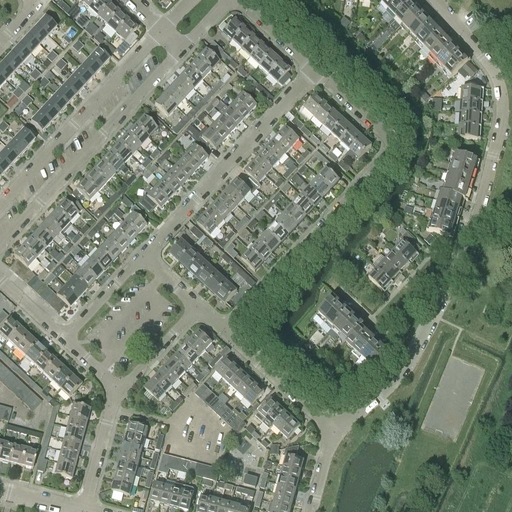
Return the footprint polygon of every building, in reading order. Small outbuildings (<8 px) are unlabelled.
[(80,0),(78,2),(87,10),(96,0),(80,0)] [(97,19),(109,5),(103,0),(96,0),(87,10),(97,19)] [(389,11),(400,0),(384,0),(381,3),(389,11)] [(400,0),(389,11),(396,18),(412,3),(408,0),(400,0)] [(396,18),(403,26),(419,11),(412,3),(396,18)] [(106,27),(118,14),(109,5),(97,19),(106,27)] [(419,11),(403,26),(410,33),(426,18),(419,11)] [(76,18),(69,12),(66,15),(73,21),(76,18)] [(115,35),(127,22),(118,14),(106,27),(115,35)] [(81,17),(75,24),(82,30),(88,23),(81,17)] [(36,27),(47,38),(56,28),(44,18),(36,27)] [(417,41),(420,37),(433,26),(426,18),(410,33),(417,41)] [(338,24),(346,31),(351,25),(344,19),(338,24)] [(231,42),(237,36),(243,29),(234,21),(222,34),(231,42)] [(136,39),(132,35),(136,30),(127,22),(115,35),(128,48),(136,39)] [(395,23),(390,27),(396,33),(400,28),(395,23)] [(420,37),(417,41),(424,48),(440,33),(433,26),(420,37)] [(47,38),(36,27),(27,37),(38,47),(47,38)] [(94,35),(87,29),(84,32),(91,39),(94,35)] [(240,51),(246,44),(252,38),(243,29),(237,36),(231,42),(240,51)] [(424,48),(431,55),(447,40),(440,33),(424,48)] [(38,47),(27,37),(19,46),(30,56),(38,47)] [(68,46),(71,43),(65,37),(62,41),(68,46)] [(103,43),(97,37),(93,41),(100,47),(103,43)] [(240,51),(249,59),(256,52),(262,46),(252,38),(246,44),(240,51)] [(447,40),(431,55),(438,63),(454,48),(447,40)] [(80,51),(83,48),(77,42),(74,46),(80,51)] [(218,56),(221,53),(221,52),(221,51),(213,43),(209,47),(218,56)] [(110,57),(114,53),(105,45),(101,49),(110,57)] [(10,55),(22,65),(30,56),(19,46),(10,55)] [(77,54),(80,51),(74,46),(71,49),(77,54)] [(262,46),(256,52),(249,59),(258,67),(271,54),(262,46)] [(445,70),(460,56),(461,55),(454,48),(438,63),(445,70)] [(89,60),(100,70),(108,61),(97,50),(89,60)] [(196,61),(210,74),(219,64),(205,51),(196,61)] [(57,58),(51,53),(48,56),(54,61),(57,58)] [(228,59),(221,53),(218,56),(227,65),(227,64),(230,61),(232,59),(230,57),(228,59)] [(258,67),(268,76),(280,63),(271,54),(258,67)] [(2,64),(13,74),(22,65),(10,55),(2,64)] [(461,55),(460,56),(445,70),(452,78),(468,63),(461,55)] [(51,64),(54,61),(48,56),(45,59),(51,64)] [(100,70),(89,60),(80,69),(91,79),(100,70)] [(66,66),(60,61),(57,64),(62,69),(66,66)] [(188,70),(202,83),(210,74),(196,61),(188,70)] [(234,71),(238,67),(230,61),(227,64),(227,65),(234,71)] [(290,78),(287,74),(289,71),(280,63),(268,76),(277,85),(278,84),(282,87),(290,78)] [(0,65),(0,79),(5,83),(13,74),(2,64),(0,65)] [(60,72),(62,69),(57,64),(54,67),(60,72)] [(463,70),(471,78),(478,72),(470,64),(463,70)] [(91,79),(80,69),(72,78),(83,88),(91,79)] [(238,71),(236,73),(243,80),(247,76),(240,69),(238,71)] [(179,79),(193,92),(202,83),(188,70),(179,79)] [(40,76),(34,71),(31,74),(37,79),(40,76)] [(37,79),(31,74),(28,77),(34,82),(37,79)] [(223,86),(230,79),(226,75),(219,82),(223,86)] [(83,88),(72,78),(63,87),(74,97),(83,88)] [(245,81),(255,90),(258,86),(249,78),(245,81)] [(49,84),(43,79),(40,82),(46,88),(49,84)] [(171,88),(185,101),(193,92),(179,79),(171,88)] [(43,91),(46,88),(40,82),(37,85),(43,91)] [(211,91),(215,95),(221,88),(218,84),(211,91)] [(223,92),(226,95),(232,90),(228,86),(223,92)] [(265,93),(258,86),(255,90),(262,96),(265,93)] [(74,97),(63,87),(55,96),(66,107),(74,97)] [(163,97),(176,110),(185,101),(171,88),(163,97)] [(14,92),(20,98),(24,94),(18,89),(14,92)] [(462,89),(461,101),(483,103),(484,90),(462,89)] [(211,91),(203,100),(206,104),(215,95),(211,91)] [(18,101),(20,98),(14,92),(12,95),(14,97),(18,101)] [(226,95),(223,92),(217,98),(221,101),(226,95)] [(425,104),(429,99),(422,92),(418,96),(425,104)] [(234,103),(249,115),(256,108),(242,95),(234,103)] [(46,105),(57,116),(66,107),(55,96),(46,105)] [(313,118),(324,106),(326,105),(316,96),(312,101),(309,104),(304,109),(313,118)] [(14,97),(5,106),(9,110),(18,101),(14,97)] [(23,101),(29,106),(32,102),(26,97),(23,101)] [(176,110),(163,97),(154,106),(168,119),(176,110)] [(433,99),(433,112),(442,112),(442,100),(433,99)] [(206,104),(203,100),(194,110),(198,113),(206,104)] [(215,100),(210,106),(213,109),(218,104),(215,100)] [(26,109),(29,106),(23,101),(20,103),(26,109)] [(461,101),(460,114),(483,116),(483,103),(461,101)] [(228,110),(242,123),(249,115),(234,103),(228,110)] [(57,116),(46,105),(38,114),(49,125),(57,116)] [(313,118),(323,126),(335,113),(326,105),(324,106),(313,118)] [(210,106),(204,112),(208,115),(213,109),(210,106)] [(221,117),(235,130),(242,123),(228,110),(221,117)] [(332,135),(338,128),(344,122),(335,113),(323,126),(332,135)] [(49,125),(38,114),(29,124),(40,134),(49,125)] [(460,114),(460,127),(482,128),(482,121),(483,116),(460,114)] [(205,118),(202,115),(196,121),(200,124),(205,118)] [(214,124),(228,137),(235,130),(221,117),(214,124)] [(143,118),(134,128),(148,140),(157,131),(158,132),(163,127),(153,118),(149,123),(143,118)] [(291,123),(300,132),(304,128),(303,128),(304,127),(295,119),(291,123)] [(181,122),(172,132),(176,136),(186,126),(181,122)] [(341,143),(353,130),(344,122),(338,128),(332,135),(341,143)] [(2,123),(0,125),(0,127),(5,132),(8,128),(2,123)] [(208,131),(222,144),(228,137),(214,124),(208,131)] [(481,141),(482,128),(460,127),(459,139),(481,141)] [(139,149),(148,140),(134,128),(126,137),(139,149)] [(311,135),(304,128),(300,132),(307,138),(311,135)] [(278,136),(292,149),(299,141),(285,129),(278,136)] [(350,152),(351,151),(362,139),(353,130),(341,143),(350,151),(350,152)] [(14,140),(25,151),(34,141),(22,131),(14,140)] [(195,142),(205,150),(209,146),(215,152),(222,144),(208,131),(201,138),(200,137),(195,142)] [(278,136),(271,143),(285,156),(292,149),(278,136)] [(118,146),(131,158),(139,149),(126,137),(118,146)] [(320,143),(313,137),(310,141),(316,147),(320,143)] [(350,161),(355,156),(359,160),(371,147),(362,139),(351,151),(350,152),(350,151),(345,157),(350,161)] [(14,140),(5,149),(17,160),(25,151),(14,140)] [(161,152),(168,145),(164,142),(157,149),(161,152)] [(193,147),(186,155),(200,168),(207,160),(201,154),(205,150),(195,142),(191,146),(193,147)] [(285,156),(271,143),(265,150),(279,163),(285,156)] [(178,147),(174,144),(169,150),(173,153),(178,147)] [(329,151),(322,145),(319,149),(326,155),(329,151)] [(109,155),(123,167),(131,158),(118,146),(109,155)] [(5,149),(0,155),(0,161),(8,169),(17,160),(5,149)] [(457,155),(453,165),(475,171),(478,161),(461,156),(463,151),(457,149),(455,154),(457,155)] [(258,158),(272,170),(279,163),(265,150),(258,158)] [(159,154),(155,151),(149,158),(153,161),(159,154)] [(301,157),(305,161),(310,155),(306,152),(301,157)] [(170,156),(166,153),(161,158),(165,162),(170,156)] [(321,165),(325,161),(316,153),(312,157),(321,165)] [(338,160),(331,153),(328,157),(335,163),(338,160)] [(123,167),(109,155),(101,164),(114,176),(115,178),(120,173),(124,177),(128,172),(123,167)] [(200,168),(186,155),(180,162),(194,175),(200,168)] [(305,161),(301,157),(296,163),(299,166),(305,161)] [(165,162),(161,158),(156,164),(159,167),(165,162)] [(272,170),(258,158),(252,165),(265,178),(272,170)] [(151,163),(147,160),(141,167),(144,170),(151,163)] [(0,161),(0,177),(8,169),(0,161)] [(346,174),(351,169),(341,161),(337,166),(346,174)] [(194,175),(180,162),(173,169),(187,182),(194,175)] [(92,173),(106,185),(114,176),(101,164),(92,173)] [(265,178),(252,165),(245,172),(251,177),(247,182),(257,191),(261,186),(259,185),(265,178)] [(475,171),(453,165),(450,174),(472,181),(475,171)] [(293,166),(288,172),(291,175),(297,169),(293,166)] [(153,167),(148,173),(151,176),(157,170),(153,167)] [(307,170),(303,167),(297,173),(301,177),(307,170)] [(142,173),(139,169),(132,176),(136,179),(142,173)] [(187,182),(173,169),(166,176),(180,189),(187,182)] [(317,179),(330,191),(339,181),(326,169),(317,179)] [(286,181),(291,175),(288,172),(282,178),(286,181)] [(92,173),(84,182),(98,194),(106,185),(92,173)] [(151,176),(148,173),(142,178),(146,182),(151,176)] [(450,174),(447,184),(462,189),(469,191),(472,181),(450,174)] [(180,189),(166,176),(160,184),(174,196),(180,189)] [(299,179),(295,176),(289,182),(293,185),(299,179)] [(309,188),(322,200),(330,191),(317,179),(309,188)] [(128,180),(124,185),(128,189),(133,184),(128,180)] [(283,184),(280,180),(275,186),(275,187),(278,189),(283,184)] [(257,191),(247,182),(243,186),(237,181),(230,188),(244,201),(251,194),(252,195),(257,191)] [(100,197),(98,194),(84,182),(76,191),(89,204),(93,199),(96,201),(100,197)] [(174,196),(160,184),(153,191),(167,204),(174,196)] [(444,194),(463,199),(466,200),(469,191),(462,189),(447,184),(444,194)] [(128,189),(124,185),(115,194),(119,198),(128,189)] [(287,185),(281,191),(284,195),(290,188),(287,185)] [(244,201),(230,188),(223,195),(237,208),(244,201)] [(300,197),(313,210),(322,200),(309,188),(300,197)] [(167,204),(153,191),(147,198),(143,194),(135,202),(147,213),(154,205),(160,211),(167,204)] [(442,193),(439,203),(460,209),(463,199),(444,194),(442,193)] [(115,194),(107,203),(111,207),(119,198),(115,194)] [(270,203),(273,206),(275,207),(276,205),(276,204),(282,197),(279,194),(270,203)] [(237,208),(223,195),(217,203),(231,215),(237,208)] [(128,210),(132,206),(123,197),(119,202),(128,210)] [(292,206),(305,219),(313,210),(300,197),(292,206)] [(71,201),(67,205),(65,203),(56,212),(69,225),(82,211),(71,201)] [(111,207),(107,203),(98,213),(102,216),(111,207)] [(210,210),(224,223),(231,215),(217,203),(210,210)] [(267,213),(273,206),(270,203),(264,209),(267,213)] [(439,203),(436,213),(457,219),(460,209),(439,203)] [(116,205),(110,212),(113,215),(117,211),(119,208),(116,205)] [(283,216),(297,228),(305,219),(292,206),(283,216)] [(224,223),(210,210),(204,217),(217,230),(224,223)] [(256,213),(253,210),(247,215),(251,219),(256,213)] [(69,225),(56,212),(48,222),(61,234),(69,225)] [(97,212),(92,217),(97,221),(102,216),(98,213),(97,212)] [(113,215),(110,212),(104,219),(107,222),(113,215)] [(262,212),(255,219),(259,222),(265,215),(262,212)] [(436,213),(433,222),(454,229),(457,219),(436,213)] [(133,215),(124,225),(137,237),(146,227),(133,215)] [(297,228),(283,216),(275,225),(288,237),(297,228)] [(217,230),(204,217),(197,224),(211,237),(217,230)] [(248,221),(245,218),(240,224),(243,227),(248,221)] [(99,231),(105,224),(102,221),(95,228),(99,231)] [(247,228),(251,231),(257,224),(253,221),(247,228)] [(61,234),(48,222),(39,231),(52,243),(61,234)] [(451,239),(454,229),(433,222),(429,232),(451,239)] [(243,227),(240,224),(234,229),(238,233),(243,227)] [(124,225),(115,234),(128,246),(137,237),(124,225)] [(267,234),(280,246),(288,237),(275,225),(267,234)] [(82,237),(89,230),(85,227),(79,234),(82,237)] [(180,239),(186,234),(190,238),(193,236),(184,227),(176,235),(180,239)] [(199,241),(204,236),(194,227),(190,232),(199,241)] [(97,233),(93,230),(87,237),(90,240),(97,233)] [(248,234),(245,230),(238,237),(242,240),(248,234)] [(52,243),(39,231),(30,240),(44,252),(52,243)] [(232,232),(226,238),(230,242),(236,236),(232,232)] [(403,237),(401,239),(400,240),(403,242),(394,251),(411,266),(420,256),(417,254),(421,250),(413,243),(414,241),(406,233),(403,237)] [(120,255),(128,246),(115,234),(107,243),(120,255)] [(280,246),(267,234),(258,243),(272,255),(280,246)] [(80,239),(77,236),(70,243),(74,246),(80,239)] [(428,246),(434,241),(429,236),(424,242),(428,246)] [(209,249),(213,245),(206,238),(203,242),(209,249)] [(230,242),(226,238),(221,244),(225,247),(230,242)] [(88,243),(85,239),(78,246),(82,249),(88,243)] [(44,252),(30,240),(22,249),(35,261),(44,252)] [(170,255),(179,263),(191,250),(182,242),(179,244),(176,247),(170,255)] [(107,243),(98,252),(111,264),(120,255),(107,243)] [(272,255),(258,243),(254,247),(251,245),(247,249),(250,252),(263,264),(272,255)] [(237,256),(232,251),(235,248),(231,244),(229,248),(225,252),(233,260),(237,256)] [(65,255),(72,248),(68,245),(62,252),(65,255)] [(222,253),(215,247),(212,251),(218,257),(222,253)] [(80,252),(76,248),(70,255),(73,258),(80,252)] [(35,261),(22,249),(14,258),(17,261),(22,265),(26,269),(27,270),(35,261)] [(188,272),(200,259),(191,250),(179,263),(188,272)] [(386,260),(402,275),(411,266),(394,251),(386,260)] [(98,252),(90,261),(103,273),(111,264),(98,252)] [(263,264),(250,252),(242,261),(255,273),(263,264)] [(63,257),(60,254),(54,261),(57,264),(63,257)] [(231,262),(224,256),(221,259),(228,266),(231,262)] [(71,261),(67,258),(61,264),(65,267),(71,261)] [(188,272),(197,280),(209,267),(200,259),(188,272)] [(386,260),(377,269),(393,284),(402,275),(386,260)] [(22,265),(17,261),(9,270),(14,275),(22,265)] [(90,261),(81,270),(94,282),(103,273),(90,261)] [(55,266),(51,263),(45,270),(49,273),(55,266)] [(230,267),(237,274),(240,270),(233,264),(230,267)] [(22,265),(14,275),(18,278),(26,269),(22,265)] [(58,275),(63,268),(59,265),(54,272),(58,275)] [(209,267),(197,280),(207,289),(219,276),(209,267)] [(18,278),(22,283),(31,273),(27,270),(26,269),(18,278)] [(393,284),(377,269),(368,278),(384,294),(393,284)] [(81,270),(73,279),(86,292),(94,282),(81,270)] [(250,279),(240,270),(237,274),(238,275),(237,275),(246,283),(250,279)] [(37,279),(40,282),(47,276),(43,272),(37,279)] [(26,286),(35,277),(31,273),(22,283),(26,286)] [(51,275),(42,284),(44,286),(46,288),(55,279),(51,275)] [(207,289),(215,297),(227,284),(219,276),(207,289)] [(31,291),(35,286),(40,282),(37,279),(35,277),(26,286),(31,291)] [(78,301),(86,292),(73,279),(65,289),(78,301)] [(41,283),(40,282),(35,286),(31,291),(36,295),(44,286),(42,284),(41,283)] [(237,293),(227,284),(215,297),(225,306),(237,293)] [(44,286),(36,295),(40,299),(48,290),(46,288),(44,286)] [(57,298),(62,302),(66,306),(70,309),(78,301),(65,289),(57,297),(57,298)] [(44,303),(47,300),(53,294),(48,290),(40,299),(44,303)] [(49,307),(49,306),(57,298),(57,297),(53,294),(47,300),(44,303),(49,307)] [(333,298),(329,294),(320,303),(324,307),(333,298)] [(49,307),(53,311),(62,302),(57,298),(49,306),(49,307)] [(318,314),(326,321),(341,305),(333,298),(324,307),(318,314)] [(62,302),(53,311),(58,315),(66,306),(62,302)] [(333,328),(348,312),(341,305),(326,321),(333,328)] [(333,328),(341,335),(356,319),(348,312),(333,328)] [(348,342),(361,328),(363,325),(356,319),(341,335),(348,342)] [(0,331),(0,335),(7,342),(19,328),(11,320),(0,331)] [(16,350),(28,336),(19,328),(7,342),(16,350)] [(346,344),(354,351),(369,335),(361,328),(348,342),(346,344)] [(212,345),(211,345),(215,341),(209,335),(205,339),(198,333),(192,340),(205,353),(212,345)] [(361,358),(376,342),(369,335),(354,351),(361,358)] [(25,358),(36,346),(37,344),(28,336),(16,350),(25,358)] [(205,353),(192,340),(185,347),(199,360),(205,353)] [(361,358),(369,365),(384,349),(376,342),(361,358)] [(33,366),(46,352),(37,344),(36,346),(25,358),(33,366)] [(199,360),(185,347),(178,354),(192,367),(199,360)] [(377,372),(392,356),(384,349),(369,365),(377,372)] [(42,374),(49,367),(55,361),(46,352),(33,366),(42,374)] [(171,361),(185,374),(192,367),(178,354),(171,361)] [(220,355),(214,361),(218,364),(223,358),(220,355)] [(222,380),(235,367),(235,366),(228,359),(215,373),(222,380)] [(4,363),(10,369),(12,366),(7,360),(4,363)] [(42,374),(51,382),(63,369),(55,361),(49,367),(42,374)] [(171,361),(165,368),(179,381),(185,374),(171,361)] [(218,364),(214,361),(209,366),(212,370),(218,364)] [(230,387),(243,373),(235,366),(235,367),(222,380),(230,387)] [(179,381),(165,368),(158,376),(172,389),(179,381)] [(60,391),(69,381),(72,377),(63,369),(51,382),(60,391)] [(0,375),(0,382),(1,384),(10,374),(5,370),(0,375)] [(206,370),(201,375),(205,378),(209,373),(206,370)] [(15,374),(21,379),(24,376),(18,371),(15,374)] [(230,387),(237,393),(250,379),(243,373),(230,387)] [(5,388),(13,379),(14,378),(10,374),(1,384),(5,388)] [(199,385),(205,378),(201,375),(195,382),(199,385)] [(21,379),(27,385),(30,382),(24,376),(21,379)] [(151,383),(165,396),(172,389),(158,376),(151,383)] [(72,377),(69,381),(60,391),(69,399),(81,385),(72,377)] [(5,388),(10,392),(19,382),(14,378),(13,379),(5,388)] [(244,400),(249,395),(257,386),(250,379),(237,393),(244,400)] [(14,396),(23,386),(19,382),(10,392),(14,396)] [(144,390),(148,393),(146,395),(151,401),(153,399),(158,403),(165,396),(151,383),(144,390)] [(187,389),(191,393),(196,387),(193,384),(187,389)] [(14,396),(18,400),(27,390),(23,386),(14,396)] [(194,395),(199,399),(208,390),(203,386),(194,395)] [(257,386),(249,395),(244,400),(251,407),(264,393),(257,386)] [(42,393),(36,387),(33,390),(39,396),(42,393)] [(46,388),(42,393),(46,396),(50,392),(46,388)] [(191,393),(187,389),(182,395),(186,399),(191,393)] [(18,400),(23,404),(32,394),(27,390),(18,400)] [(199,399),(203,403),(212,394),(208,390),(199,399)] [(39,396),(45,401),(48,398),(46,396),(42,393),(39,396)] [(23,404),(27,408),(36,399),(32,394),(23,404)] [(207,407),(209,405),(216,398),(212,394),(203,403),(207,407)] [(179,398),(174,404),(177,407),(183,401),(179,398)] [(212,411),(216,407),(220,402),(216,398),(209,405),(207,407),(212,411)] [(41,403),(36,399),(27,408),(32,412),(41,403)] [(48,404),(52,408),(56,407),(57,405),(51,400),(48,404)] [(255,418),(262,425),(279,407),(272,400),(255,418)] [(216,415),(225,406),(220,402),(216,407),(212,411),(216,415)] [(177,407),(174,404),(169,409),(172,413),(177,407)] [(68,418),(86,423),(90,410),(72,406),(68,418)] [(229,410),(225,406),(216,415),(220,419),(229,410)] [(273,427),(286,413),(279,407),(262,425),(269,431),(273,427)] [(5,409),(2,421),(8,423),(11,410),(5,409)] [(225,423),(233,414),(232,413),(229,410),(220,419),(225,423)] [(273,427),(281,434),(293,420),(286,413),(273,427)] [(229,427),(238,418),(233,414),(225,423),(229,427)] [(65,429),(83,434),(86,423),(68,418),(65,429)] [(233,431),(238,427),(242,422),(238,418),(229,427),(233,431)] [(301,427),(293,420),(281,434),(288,441),(301,427)] [(246,426),(242,422),(238,427),(233,431),(238,435),(246,426)] [(130,425),(127,435),(146,440),(149,430),(130,425)] [(62,441),(80,446),(83,434),(65,429),(62,441)] [(127,435),(125,445),(143,450),(146,440),(127,435)] [(80,446),(62,441),(59,452),(77,457),(80,446)] [(269,446),(264,441),(261,445),(266,449),(269,446)] [(0,461),(9,464),(13,446),(2,443),(0,451),(0,461)] [(122,454),(141,459),(144,460),(145,455),(142,454),(143,450),(125,445),(122,454)] [(9,464),(21,467),(25,450),(13,446),(9,464)] [(32,470),(37,453),(38,449),(33,447),(32,451),(25,450),(21,467),(32,470)] [(286,457),(283,467),(302,472),(304,462),(295,460),(299,447),(286,450),(284,457),(286,457)] [(59,452),(56,464),(74,469),(77,457),(59,452)] [(120,464),(138,469),(141,459),(122,454),(120,464)] [(165,469),(169,457),(163,456),(160,468),(165,469)] [(171,471),(174,459),(169,457),(165,469),(171,471)] [(47,461),(43,461),(39,459),(36,471),(44,473),(47,461)] [(177,472),(178,468),(180,460),(174,459),(171,471),(177,472)] [(180,460),(178,468),(177,472),(182,474),(186,462),(180,460)] [(186,462),(182,474),(188,475),(191,463),(186,462)] [(197,465),(191,463),(188,475),(194,477),(197,465)] [(74,469),(56,464),(53,476),(71,480),(74,469)] [(120,464),(117,473),(136,478),(138,469),(120,464)] [(194,477),(199,478),(203,466),(197,465),(194,477)] [(208,468),(203,466),(199,478),(205,480),(208,468)] [(283,467),(281,476),(299,481),(302,472),(283,467)] [(211,481),(212,479),(214,469),(208,468),(205,480),(211,481)] [(214,469),(212,479),(211,481),(217,483),(220,471),(214,469)] [(117,473),(115,482),(133,487),(136,478),(117,473)] [(255,489),(258,480),(246,476),(243,486),(255,489)] [(281,476),(278,486),(297,491),(299,481),(281,476)] [(176,483),(167,480),(165,487),(160,505),(169,508),(174,489),(176,484),(176,483)] [(115,482),(112,492),(130,497),(133,487),(115,482)] [(160,505),(165,487),(155,484),(151,502),(160,505)] [(169,508),(179,510),(185,487),(176,484),(174,489),(169,508)] [(278,486),(276,495),(294,500),(297,491),(278,486)] [(188,511),(195,490),(185,487),(179,510),(186,511),(188,511)] [(243,495),(248,497),(247,498),(253,499),(254,493),(245,491),(243,495)] [(276,495),(273,505),(291,510),(294,500),(276,495)] [(198,511),(208,511),(212,499),(202,497),(198,511)] [(208,511),(218,511),(221,502),(212,499),(208,511)] [(228,511),(230,504),(221,502),(218,511),(228,511)]
